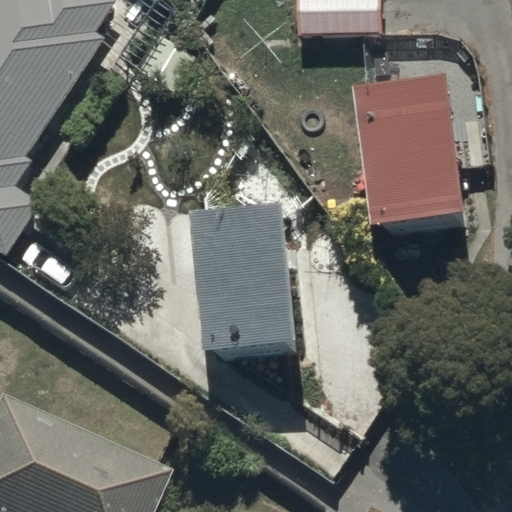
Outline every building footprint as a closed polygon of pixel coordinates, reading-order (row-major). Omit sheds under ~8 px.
[(0,0),(0,258),(14,268),(50,215),(24,197),(40,173),(33,168),(114,49),(107,44),(129,12),(110,0),(0,0)] [(299,0),(299,44),(390,45),(390,0),(299,0)] [(464,93),(369,105),(387,244),(482,232),(464,93)] [(302,220),(207,229),(221,367),(315,358),(302,220)] [(6,401),(0,413),(0,511),(167,511),(180,484),(6,401)]
